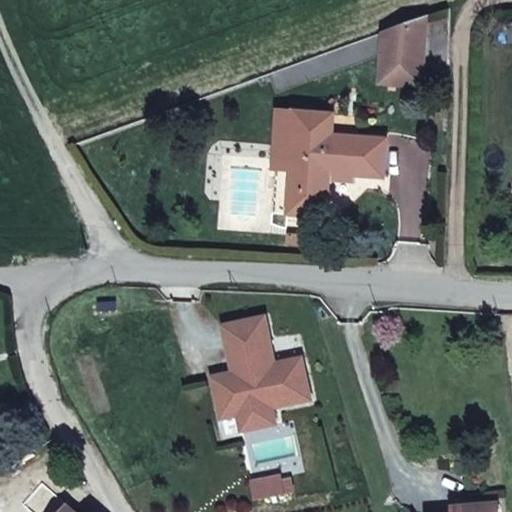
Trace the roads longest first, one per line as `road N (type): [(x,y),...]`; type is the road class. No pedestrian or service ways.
road 1 (unclassified): [(121,511),(50,399),(34,317),(46,283),(93,272),(243,275),(511,293)]
road 2 (track): [(460,291),(463,30),(480,0)]
road 3 (track): [(0,15),(123,273)]
